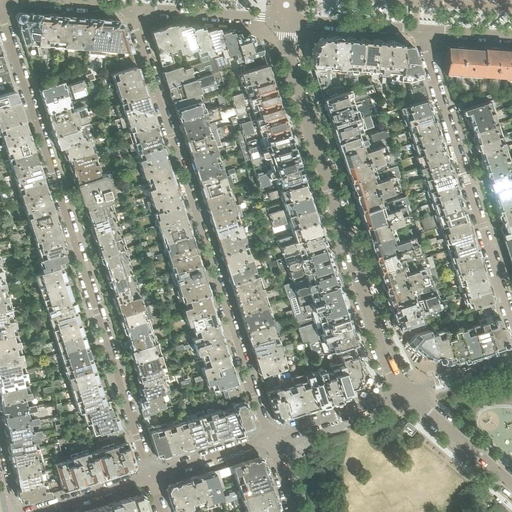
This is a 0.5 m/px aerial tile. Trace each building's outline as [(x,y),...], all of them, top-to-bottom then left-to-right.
[(29,44),(36,44),(38,14),(31,14),(29,15),(26,15),(26,14),(18,13),(15,18),(17,23),(19,23),(18,24),(18,26),(18,28),(20,28),(19,29),(23,43),(29,44)] [(39,44),(54,46),(56,16),(38,14),(36,44),(38,56),(41,55),(39,46),(39,44)] [(70,58),(73,17),(56,16),(54,46),(68,47),(68,48),(67,58),(70,58)] [(89,48),(91,18),(73,17),(70,58),(73,59),(73,48),(74,47),(89,48)] [(105,49),(107,19),(91,18),(89,48),(90,49),(90,54),(104,55),(105,49)] [(111,75),(136,68),(126,36),(123,36),(125,34),(125,32),(123,30),(121,30),(123,27),(122,24),(117,24),(117,21),(116,20),(107,19),(105,49),(123,51),(125,56),(120,58),(121,62),(124,70),(111,74),(111,75)] [(170,53),(161,25),(161,24),(151,24),(149,31),(162,71),(175,67),(170,53)] [(178,53),(183,51),(175,26),(175,25),(171,26),(170,24),(161,25),(170,53),(178,50),(178,53)] [(196,51),(190,29),(189,27),(186,25),(183,25),(180,27),(180,25),(175,26),(183,51),(185,55),(196,51)] [(217,72),(203,27),(199,28),(198,26),(190,29),(196,51),(204,75),(211,73),(217,72)] [(203,27),(217,72),(219,71),(230,68),(217,28),(213,29),(212,27),(203,27)] [(226,28),(217,28),(230,68),(232,74),(235,73),(244,70),(231,29),(226,30),(226,28)] [(244,70),(265,63),(261,52),(257,44),(257,43),(250,37),(247,34),(236,30),(232,29),(231,29),(244,70)] [(342,69),(345,39),(340,39),(338,37),(333,36),(331,38),(331,39),(329,68),(336,69),(336,71),(343,72),(344,69),(342,69)] [(356,70),(359,40),(354,40),(352,38),(347,37),(345,39),(342,69),(344,69),(343,72),(351,72),(357,73),(357,70),(356,70)] [(329,88),(329,68),(331,39),(321,38),(314,44),(314,48),(312,49),(311,63),(320,91),(329,88)] [(371,74),(371,72),(370,72),(373,41),(368,41),(366,39),(361,38),(359,40),(356,70),(357,70),(365,71),(365,73),(371,74)] [(384,73),(387,42),(382,42),(380,40),(375,39),(373,41),(370,72),(371,72),(379,72),(378,74),(385,75),(385,73),(384,73)] [(399,76),(402,44),(396,43),(394,41),(389,40),(387,42),(384,73),(385,73),(393,73),(392,76),(399,76)] [(413,101),(413,103),(427,98),(410,46),(406,42),(405,42),(402,44),(399,76),(399,80),(406,81),(413,101)] [(480,74),(482,49),(445,47),(443,73),(460,74),(481,76),(481,74),(480,74)] [(481,74),(506,76),(508,51),(509,49),(482,47),(482,49),(480,74),(481,74)] [(269,75),(265,63),(244,70),(235,73),(237,79),(238,79),(240,85),(269,75)] [(162,71),(168,88),(193,80),(192,79),(190,72),(191,71),(190,66),(181,69),(180,66),(175,67),(162,71)] [(141,85),(136,68),(111,75),(115,87),(126,83),(128,89),(141,85)] [(174,108),(199,100),(222,93),(219,84),(222,84),(223,83),(220,76),(221,76),(219,71),(217,72),(211,73),(204,75),(192,79),(193,80),(168,88),(174,108)] [(0,92),(13,89),(7,72),(0,74),(0,92)] [(230,102),(273,88),(269,75),(240,85),(226,89),(230,102)] [(38,89),(42,101),(84,87),(86,86),(88,86),(86,80),(64,86),(63,81),(38,89)] [(144,94),(141,85),(128,89),(126,83),(115,87),(120,102),(144,94)] [(326,111),(353,102),(374,95),(372,90),(370,83),(367,84),(342,92),(322,99),(326,111)] [(320,91),(322,99),(342,92),(342,86),(333,87),(329,88),(320,91)] [(46,113),(70,105),(71,105),(69,98),(86,93),(84,87),(42,101),(46,113)] [(277,101),(273,88),(230,102),(232,107),(235,115),(277,101)] [(0,105),(17,101),(13,91),(0,95),(0,105)] [(409,102),(406,92),(401,93),(405,105),(405,106),(413,103),(413,101),(409,102)] [(150,113),(144,94),(120,102),(120,103),(114,105),(118,117),(137,111),(139,117),(150,113)] [(464,120),(467,121),(495,111),(493,106),(495,105),(494,102),(499,101),(498,97),(493,99),(491,100),(488,101),(485,102),(482,103),(479,104),(476,105),(473,106),(470,107),(461,110),(464,120)] [(404,118),(405,120),(429,112),(431,111),(431,110),(429,104),(429,103),(427,103),(426,99),(427,99),(427,98),(413,103),(405,106),(405,105),(399,107),(401,113),(402,113),(404,118)] [(174,108),(178,120),(203,111),(202,106),(201,106),(199,100),(174,108)] [(459,111),(461,110),(470,107),(469,101),(468,100),(466,101),(456,104),(459,111)] [(0,127),(23,120),(17,101),(0,105),(0,127)] [(254,118),(255,123),(281,115),(277,101),(235,115),(239,129),(251,125),(249,120),(254,118)] [(359,120),(353,102),(326,111),(330,123),(343,119),(345,124),(359,120)] [(46,113),(49,125),(92,111),(94,110),(94,108),(92,109),(92,107),(87,109),(86,106),(71,111),(70,105),(46,113)] [(184,139),(208,132),(206,126),(207,124),(234,115),(235,115),(232,107),(221,111),(219,106),(212,108),(206,110),(203,111),(178,120),(184,139)] [(53,137),(80,128),(79,127),(78,122),(88,119),(87,116),(89,115),(92,113),(92,111),(49,125),(51,129),(53,137)] [(154,123),(150,113),(139,117),(137,111),(118,117),(119,119),(114,120),(114,123),(120,121),(122,128),(127,126),(129,132),(154,123)] [(472,132),(498,123),(496,118),(497,118),(495,111),(467,121),(468,127),(471,128),(472,132)] [(409,132),(433,124),(435,121),(433,117),(431,116),(429,112),(405,120),(404,118),(402,119),(404,125),(407,125),(409,130),(409,132)] [(239,129),(243,142),(286,128),(281,115),(255,123),(255,124),(251,125),(239,129)] [(362,131),(359,120),(345,124),(343,119),(330,123),(336,140),(362,131)] [(14,135),(26,131),(23,120),(0,127),(0,132),(4,144),(15,140),(14,135)] [(131,133),(134,142),(157,134),(155,129),(154,123),(129,132),(130,134),(131,133)] [(473,142),(476,143),(499,136),(498,130),(497,129),(499,129),(498,123),(472,132),(474,136),(472,138),(473,142)] [(57,148),(62,147),(87,139),(94,136),(90,124),(79,127),(80,128),(53,137),(57,148)] [(411,137),(412,142),(413,144),(437,136),(439,133),(437,129),(435,128),(433,124),(409,132),(409,130),(407,131),(409,137),(411,137)] [(290,141),(286,128),(243,142),(247,154),(259,150),(259,147),(263,144),(263,149),(290,141)] [(365,142),(387,135),(385,128),(364,135),(362,131),(336,140),(339,151),(365,143),(365,142)] [(0,147),(5,146),(8,158),(32,150),(30,143),(29,139),(26,131),(14,135),(15,140),(4,144),(0,145),(0,147)] [(184,139),(188,151),(200,147),(202,152),(214,148),(214,147),(211,137),(210,137),(208,132),(184,139)] [(161,145),(157,134),(134,142),(127,144),(130,151),(135,149),(136,153),(138,153),(161,145)] [(367,155),(367,158),(392,150),(387,135),(365,142),(365,143),(339,151),(344,166),(362,160),(360,155),(364,154),(364,156),(367,155)] [(417,156),(441,148),(442,145),(441,141),(438,140),(437,136),(413,144),(412,142),(410,143),(413,149),(414,149),(416,155),(417,156)] [(480,155),(505,147),(503,141),(501,142),(499,136),(476,143),(475,146),(476,150),(478,151),(480,155)] [(67,159),(68,160),(91,152),(87,139),(62,147),(63,151),(61,153),(63,158),(65,159),(67,159)] [(193,168),(218,160),(216,154),(215,150),(221,149),(221,146),(224,145),(225,148),(233,145),(231,140),(224,143),(219,144),(220,145),(214,147),(214,148),(202,152),(200,147),(188,151),(193,168)] [(294,154),(290,141),(263,149),(259,150),(247,154),(249,159),(252,167),(255,166),(256,166),(294,154)] [(154,167),(167,164),(163,153),(161,145),(138,153),(140,159),(137,160),(139,167),(153,162),(154,167)] [(481,166),(483,167),(507,159),(505,154),(505,153),(507,152),(505,147),(480,155),(481,159),(480,161),(481,166)] [(418,161),(420,167),(421,168),(445,159),(446,157),(445,153),(442,152),(441,148),(417,156),(416,155),(414,155),(416,161),(418,161)] [(8,158),(14,176),(26,172),(24,166),(36,162),(32,150),(8,158)] [(349,181),(375,172),(382,170),(379,163),(388,160),(391,167),(396,165),(392,150),(367,158),(368,161),(366,161),(366,163),(363,164),(362,160),(344,166),(349,181)] [(71,171),(97,163),(93,152),(91,152),(68,160),(69,163),(67,165),(69,170),(71,171)] [(256,181),(298,167),(294,154),(256,166),(255,166),(252,167),(256,181)] [(422,173),(424,178),(425,179),(449,171),(450,169),(449,165),(446,164),(445,159),(421,168),(420,167),(419,167),(421,173),(422,173)] [(486,174),(487,178),(511,170),(511,167),(511,165),(511,164),(509,165),(507,159),(483,167),(482,169),(483,173),(486,174)] [(193,168),(197,180),(209,176),(211,182),(224,178),(220,166),(218,160),(193,168)] [(42,180),(36,162),(24,166),(26,172),(14,176),(18,188),(42,180)] [(170,175),(167,164),(154,167),(153,162),(139,167),(142,177),(146,176),(147,182),(170,175)] [(100,175),(97,163),(71,171),(73,175),(71,177),(73,183),(75,183),(100,175)] [(261,194),(302,180),(298,167),(256,181),(261,194)] [(491,190),(511,183),(511,170),(487,178),(488,182),(487,185),(489,189),(491,190)] [(428,191),(452,183),(454,181),(452,176),(450,175),(449,171),(425,179),(424,178),(422,179),(424,185),(426,184),(427,190),(428,191)] [(376,186),(377,189),(395,183),(396,183),(394,175),(377,180),(375,172),(349,181),(354,196),(372,190),(370,186),(373,185),(374,187),(376,186)] [(86,209),(111,201),(109,195),(110,195),(113,194),(110,184),(106,173),(100,175),(75,183),(82,204),(84,204),(86,209)] [(176,192),(170,175),(147,182),(149,188),(146,189),(148,194),(162,190),(163,196),(176,192)] [(202,197),(227,189),(225,182),(224,178),(211,182),(209,176),(197,180),(202,197)] [(18,188),(24,208),(36,205),(33,196),(46,192),(42,180),(18,188)] [(307,193),(302,180),(261,194),(254,195),(256,201),(262,199),(263,200),(276,196),(276,195),(279,194),(281,201),(307,193)] [(249,197),(254,195),(250,183),(250,182),(245,183),(249,197)] [(358,211),(384,203),(382,196),(398,190),(396,183),(395,183),(377,189),(378,191),(376,192),(376,194),(373,195),(372,190),(354,196),(358,211)] [(429,196),(431,202),(432,203),(456,195),(458,193),(456,188),(454,187),(452,183),(428,191),(427,190),(426,191),(428,197),(429,196)] [(495,202),(511,195),(511,183),(491,190),(490,192),(491,197),(493,198),(495,202)] [(221,211),(233,207),(229,194),(227,189),(202,197),(206,208),(219,204),(221,211)] [(180,205),(176,192),(163,196),(162,190),(148,194),(152,207),(155,206),(155,208),(156,211),(153,212),(153,213),(180,205)] [(27,217),(51,210),(49,203),(47,197),(46,192),(33,196),(36,205),(24,208),(27,217)] [(269,220),(311,206),(307,193),(281,201),(259,209),(263,222),(269,220)] [(436,215),(460,207),(461,205),(460,200),(457,199),(456,195),(432,203),(431,202),(429,203),(431,209),(433,208),(435,214),(436,215)] [(496,212),(498,213),(511,208),(511,195),(495,202),(496,206),(495,208),(496,212)] [(387,220),(406,213),(411,212),(410,210),(409,205),(406,196),(384,203),(358,211),(364,227),(382,221),(380,217),(383,216),(384,218),(386,217),(387,220)] [(115,213),(111,201),(86,209),(84,210),(86,216),(88,217),(89,221),(115,213)] [(206,208),(212,225),(237,217),(235,211),(233,207),(221,211),(219,204),(206,208)] [(185,222),(180,205),(153,213),(157,224),(171,220),(173,226),(185,222)] [(315,220),(311,206),(269,220),(271,227),(271,226),(273,232),(315,220)] [(437,220),(439,227),(466,218),(464,212),(461,211),(460,207),(436,215),(435,214),(433,214),(435,221),(437,220)] [(511,208),(498,213),(497,216),(498,220),(501,221),(502,225),(511,221),(511,208)] [(43,225),(55,221),(53,217),(51,210),(27,217),(34,237),(45,233),(43,225)] [(118,225),(115,213),(89,221),(91,225),(89,227),(91,234),(118,225)] [(364,227),(369,243),(395,234),(392,226),(408,221),(406,213),(387,220),(388,222),(385,223),(386,225),(383,226),(382,221),(364,227)] [(432,216),(420,220),(423,230),(436,226),(432,216)] [(230,239),(242,235),(238,223),(237,217),(212,225),(215,237),(228,233),(230,239)] [(469,229),(466,218),(439,227),(443,238),(469,229)] [(189,233),(185,222),(173,226),(171,220),(157,224),(162,241),(189,233)] [(277,246),(319,233),(315,220),(273,232),(277,245),(277,246)] [(34,237),(37,247),(61,239),(58,232),(57,228),(55,222),(55,221),(43,225),(45,233),(34,237)] [(503,238),(511,235),(511,221),(502,225),(501,225),(499,228),(503,238)] [(122,237),(118,225),(91,234),(94,240),(96,241),(97,245),(122,237)] [(396,248),(397,250),(421,242),(416,227),(395,234),(369,243),(374,257),(392,252),(390,247),(393,246),(393,248),(396,248)] [(473,241),(469,229),(443,238),(447,250),(473,241)] [(195,251),(189,233),(162,241),(167,254),(180,249),(182,255),(195,251)] [(215,237),(221,254),(246,246),(244,240),(242,235),(230,239),(228,233),(215,237)] [(281,251),(283,257),(283,258),(323,245),(319,233),(277,246),(277,245),(271,247),(273,254),(281,251)] [(511,235),(503,238),(504,240),(503,240),(511,266),(511,235)] [(25,236),(12,240),(13,244),(19,242),(19,239),(25,237),(25,236)] [(122,237),(97,245),(98,249),(97,251),(99,256),(126,248),(123,241),(122,237)] [(61,239),(37,247),(40,259),(62,252),(64,251),(61,239)] [(477,253),(473,241),(447,250),(451,262),(477,253)] [(374,257),(379,274),(411,263),(425,258),(421,244),(422,244),(421,242),(397,250),(398,253),(395,253),(396,255),(393,256),(392,252),(374,257)] [(279,273),(327,258),(323,245),(283,258),(283,257),(275,260),(277,266),(276,266),(279,273)] [(237,262),(250,258),(246,246),(221,254),(227,273),(239,269),(237,262)] [(103,264),(104,268),(129,260),(128,255),(126,248),(99,256),(101,263),(103,264)] [(199,263),(195,251),(182,255),(180,249),(167,254),(172,272),(199,263)] [(41,272),(60,266),(63,265),(61,261),(64,259),(62,252),(40,259),(37,259),(38,261),(40,260),(42,267),(40,268),(41,272)] [(481,265),(477,253),(451,262),(453,268),(452,270),(453,273),(455,273),(481,265)] [(429,266),(429,268),(434,267),(431,256),(426,258),(429,266)] [(227,273),(230,283),(255,275),(253,270),(250,258),(237,262),(239,269),(227,273)] [(331,270),(327,258),(287,271),(291,282),(291,283),(331,270)] [(106,280),(129,273),(127,267),(131,266),(129,260),(104,268),(106,272),(105,274),(106,280)] [(277,269),(274,261),(267,263),(270,271),(277,269)] [(169,273),(173,284),(190,278),(192,285),(204,281),(201,271),(199,263),(172,272),(169,273)] [(414,271),(411,263),(379,274),(388,303),(436,287),(429,268),(429,266),(426,266),(426,264),(418,267),(419,269),(414,271)] [(484,277),(481,265),(455,273),(458,284),(484,277)] [(33,274),(38,287),(64,279),(65,277),(64,271),(62,270),(61,270),(60,266),(41,272),(33,274)] [(434,267),(429,268),(433,280),(437,279),(434,267)] [(331,270),(291,283),(291,282),(283,285),(285,290),(287,297),(295,295),(295,297),(335,283),(331,270)] [(112,291),(137,283),(134,276),(130,277),(129,273),(106,280),(108,286),(111,287),(112,291)] [(230,283),(234,296),(247,291),(249,297),(263,293),(257,275),(255,276),(255,275),(230,283)] [(488,289),(484,277),(458,284),(462,296),(488,289)] [(184,300),(208,292),(206,287),(204,281),(192,285),(190,278),(173,284),(174,285),(176,284),(182,301),(184,300)] [(38,287),(41,299),(70,290),(68,284),(66,283),(65,283),(64,279),(38,287)] [(112,298),(114,304),(137,296),(135,290),(139,289),(137,283),(112,291),(113,296),(112,298)] [(153,284),(154,287),(155,288),(155,290),(157,294),(164,292),(162,287),(160,288),(159,286),(157,283),(155,283),(153,284)] [(318,321),(318,322),(345,313),(335,283),(295,297),(295,295),(281,299),(287,318),(293,316),(297,328),(318,321)] [(392,316),(418,308),(439,301),(437,294),(417,301),(415,295),(436,288),(436,287),(388,303),(388,304),(392,316)] [(488,289),(462,296),(466,309),(478,305),(492,300),(489,292),(488,289)] [(62,312),(61,306),(72,303),(71,299),(72,297),(70,290),(41,299),(47,317),(62,312)] [(234,296),(240,313),(267,304),(263,293),(249,297),(247,291),(234,296)] [(199,315),(212,311),(213,308),(213,307),(210,306),(208,301),(210,299),(208,292),(184,300),(186,308),(182,310),(183,314),(197,309),(199,315)] [(0,310),(11,308),(11,307),(8,308),(7,301),(9,300),(8,295),(0,296),(0,310)] [(119,315),(144,307),(142,301),(139,302),(137,296),(114,304),(116,310),(118,311),(119,315)] [(418,308),(392,316),(397,329),(417,322),(449,311),(447,306),(446,301),(445,299),(439,301),(418,308)] [(480,310),(481,310),(489,308),(494,306),(492,300),(478,305),(480,310)] [(47,317),(51,329),(78,321),(79,319),(77,314),(75,313),(74,309),(76,309),(74,302),(72,303),(61,306),(62,312),(47,317)] [(273,323),(267,304),(240,313),(244,326),(257,321),(259,327),(273,323)] [(494,315),(483,318),(482,318),(493,352),(501,350),(503,349),(502,347),(505,345),(506,344),(496,314),(494,306),(489,308),(490,310),(492,309),(494,315)] [(120,321),(121,327),(145,320),(143,313),(146,312),(144,307),(119,315),(121,319),(120,321)] [(0,323),(11,321),(10,314),(12,313),(11,308),(0,310),(0,323)] [(190,325),(192,330),(217,322),(216,316),(213,316),(212,311),(199,315),(197,309),(183,314),(187,326),(190,325)] [(489,353),(493,352),(482,318),(483,318),(481,310),(480,310),(478,311),(480,319),(477,320),(478,323),(471,326),(481,356),(489,353)] [(334,331),(349,326),(345,313),(318,322),(318,321),(297,328),(302,343),(307,341),(312,339),(313,343),(319,341),(320,343),(336,337),(334,331)] [(481,356),(471,326),(463,328),(462,325),(459,326),(456,318),(454,319),(467,360),(481,356)] [(467,360),(454,319),(451,320),(454,327),(450,328),(451,330),(444,333),(443,330),(442,330),(452,360),(452,361),(455,362),(461,360),(462,362),(467,360)] [(0,323),(0,336),(13,334),(11,328),(14,327),(12,320),(11,321),(0,323)] [(127,338),(152,331),(149,325),(147,325),(145,320),(121,327),(123,333),(126,334),(127,338)] [(51,329),(55,341),(81,333),(82,333),(83,331),(81,326),(79,325),(78,321),(51,329)] [(244,326),(249,343),(275,335),(282,332),(278,321),(273,323),(259,327),(257,321),(244,326)] [(189,344),(189,346),(208,340),(209,343),(209,344),(221,340),(222,338),(222,337),(220,335),(218,331),(220,329),(217,322),(192,330),(194,337),(191,338),(192,343),(189,344)] [(419,327),(417,322),(397,329),(401,336),(407,341),(406,342),(413,349),(414,347),(423,356),(432,360),(437,358),(427,329),(426,325),(419,327)] [(312,339),(307,341),(312,357),(324,353),(333,351),(354,344),(355,343),(349,326),(334,331),(336,337),(320,343),(319,341),(313,343),(312,339)] [(452,360),(442,330),(435,332),(433,329),(429,330),(428,328),(427,329),(437,358),(437,361),(439,361),(442,360),(442,361),(446,362),(452,360)] [(127,345),(129,351),(157,342),(155,335),(153,336),(152,331),(127,338),(128,342),(127,345)] [(55,341),(59,353),(85,345),(86,345),(87,343),(85,338),(83,337),(81,333),(55,341)] [(0,349),(16,346),(18,346),(21,345),(19,339),(17,340),(16,337),(13,338),(13,334),(0,336),(0,349)] [(269,361),(282,357),(277,341),(275,335),(249,343),(254,356),(266,352),(269,361)] [(202,360),(227,352),(225,346),(223,346),(221,341),(221,340),(209,344),(209,343),(208,340),(189,346),(191,351),(194,350),(196,355),(200,354),(202,360)] [(133,362),(159,354),(155,342),(129,351),(128,353),(129,357),(131,358),(133,362)] [(340,361),(339,358),(347,355),(347,354),(352,353),(356,355),(356,354),(356,350),(354,344),(333,351),(336,362),(340,361)] [(63,365),(89,357),(91,355),(89,349),(87,349),(86,349),(85,345),(59,353),(63,365)] [(0,362),(21,358),(19,352),(18,352),(16,346),(0,349),(0,362)] [(194,382),(204,379),(220,374),(219,372),(217,368),(229,364),(227,360),(229,358),(227,352),(202,360),(204,366),(200,367),(202,374),(199,375),(199,376),(193,378),(194,382)] [(266,352),(254,356),(255,362),(259,374),(260,375),(270,371),(273,370),(280,368),(278,361),(283,359),(282,357),(269,361),(266,352)] [(340,362),(351,391),(350,389),(355,388),(355,386),(356,386),(359,380),(359,378),(360,378),(361,371),(359,367),(360,366),(360,365),(360,362),(359,358),(357,356),(356,355),(352,353),(347,354),(347,355),(339,358),(340,361),(340,362)] [(163,366),(159,354),(133,362),(132,364),(133,369),(135,370),(137,375),(160,367),(163,366)] [(63,365),(67,377),(93,369),(94,367),(93,361),(91,360),(90,360),(89,357),(63,365)] [(0,375),(22,371),(20,365),(22,364),(21,358),(0,362),(0,375)] [(351,393),(351,391),(340,362),(329,366),(330,371),(340,399),(346,397),(347,394),(351,393)] [(213,389),(237,382),(235,376),(232,375),(231,370),(232,369),(232,367),(231,366),(229,365),(229,364),(217,368),(219,372),(220,374),(204,379),(205,385),(206,384),(208,391),(211,390),(213,389)] [(139,382),(140,386),(166,377),(164,372),(162,373),(160,367),(137,375),(135,377),(137,381),(139,382)] [(338,402),(340,399),(330,371),(324,373),(323,368),(316,370),(318,375),(327,403),(332,402),(334,403),(338,402)] [(67,377),(70,389),(97,381),(97,380),(98,378),(96,373),(94,372),(93,369),(67,377)] [(0,389),(23,384),(22,379),(25,378),(23,370),(0,375),(0,389)] [(327,403),(318,375),(312,377),(310,372),(304,374),(315,407),(319,405),(322,407),(326,406),(327,403)] [(314,410),(315,407),(304,374),(290,378),(292,384),(301,411),(306,409),(309,411),(314,410)] [(300,414),(301,411),(292,384),(285,386),(285,384),(281,385),(280,381),(278,376),(275,377),(278,385),(287,414),(287,415),(293,414),(295,415),(300,414)] [(141,394),(142,398),(167,389),(166,384),(164,385),(162,379),(166,378),(166,377),(140,386),(138,387),(139,387),(137,389),(139,393),(141,394)] [(74,401),(100,392),(101,392),(102,390),(100,385),(98,384),(97,381),(70,389),(74,401)] [(215,395),(221,393),(238,387),(237,382),(213,389),(215,395)] [(0,389),(0,402),(30,397),(30,396),(29,396),(28,390),(25,390),(23,384),(0,389)] [(282,416),(287,414),(278,385),(272,387),(273,390),(265,392),(273,418),(277,420),(281,419),(282,416)] [(238,387),(221,393),(221,395),(224,394),(225,398),(240,393),(238,387)] [(141,412),(143,416),(146,415),(155,412),(154,408),(168,403),(167,397),(165,398),(163,392),(168,391),(167,389),(142,398),(139,399),(139,400),(138,402),(139,406),(142,407),(143,411),(141,412)] [(78,413),(106,403),(104,397),(102,396),(100,392),(74,401),(78,413)] [(0,411),(2,411),(3,415),(30,409),(30,410),(34,409),(32,403),(31,403),(30,397),(0,402),(0,411)] [(232,410),(240,431),(242,431),(243,428),(251,426),(242,400),(230,403),(232,410)] [(81,413),(84,423),(113,414),(111,408),(109,407),(108,407),(107,403),(106,403),(78,413),(78,414),(81,413)] [(228,437),(220,411),(219,410),(214,412),(212,408),(206,410),(214,432),(216,438),(220,437),(222,439),(228,437)] [(4,424),(5,428),(32,422),(33,423),(36,422),(35,415),(32,416),(30,410),(30,409),(3,415),(1,418),(2,422),(4,424)] [(240,433),(240,431),(232,410),(227,411),(226,409),(220,411),(228,437),(232,436),(234,435),(240,433)] [(215,441),(216,438),(214,432),(206,410),(207,414),(201,415),(200,412),(194,414),(195,417),(204,442),(208,441),(210,443),(215,441)] [(101,432),(121,426),(118,419),(116,418),(115,414),(113,414),(84,423),(85,425),(89,423),(92,432),(93,435),(99,432),(101,432)] [(167,456),(168,453),(159,425),(152,427),(152,425),(150,426),(146,415),(143,416),(155,456),(157,457),(161,456),(163,458),(167,456)] [(204,442),(195,417),(190,419),(188,415),(183,417),(184,421),(192,446),(196,445),(199,446),(203,445),(204,442)] [(192,446),(184,421),(178,423),(177,419),(171,421),(172,425),(180,450),(184,448),(187,450),(191,449),(192,446)] [(406,420),(400,427),(409,434),(415,428),(406,420)] [(8,440),(36,435),(39,434),(38,428),(34,429),(33,423),(32,422),(5,428),(4,430),(5,435),(7,437),(8,440)] [(179,452),(180,450),(172,425),(166,426),(165,423),(159,425),(168,453),(172,452),(175,454),(179,452)] [(123,434),(121,426),(101,432),(102,434),(105,433),(107,439),(110,438),(116,436),(123,434)] [(9,453),(37,447),(36,441),(37,440),(36,435),(8,440),(6,441),(9,453)] [(110,438),(112,446),(115,457),(111,458),(116,473),(130,468),(133,463),(126,441),(118,444),(116,436),(110,438)] [(103,477),(116,473),(111,458),(115,457),(112,446),(94,452),(103,477)] [(12,461),(13,465),(41,458),(40,453),(38,453),(37,447),(9,453),(10,459),(12,461)] [(91,481),(103,477),(94,452),(86,454),(86,452),(75,455),(79,468),(86,466),(91,481)] [(72,487),(91,481),(86,466),(79,468),(75,455),(70,457),(70,459),(64,461),(72,487)] [(236,482),(266,473),(264,468),(263,464),(261,460),(261,459),(260,460),(258,461),(257,458),(258,458),(257,457),(252,459),(230,466),(218,470),(220,478),(233,474),(236,482)] [(16,477),(44,470),(43,465),(41,458),(13,465),(12,467),(13,471),(15,473),(16,477)] [(72,487),(64,461),(63,459),(60,460),(61,462),(54,464),(59,477),(59,480),(62,490),(72,487)] [(44,470),(16,477),(14,479),(15,483),(17,485),(18,489),(19,490),(44,484),(47,483),(45,477),(44,477),(42,471),(44,471),(44,470)] [(218,470),(213,471),(219,488),(223,487),(220,478),(218,470)] [(200,475),(210,505),(216,503),(215,500),(222,498),(219,488),(213,471),(200,475)] [(270,486),(266,473),(236,482),(239,490),(235,491),(236,493),(231,495),(232,499),(270,486)] [(205,507),(210,505),(200,475),(189,479),(196,501),(202,499),(205,507)] [(190,503),(196,501),(189,479),(177,483),(186,511),(188,511),(192,511),(190,503)] [(186,511),(177,483),(169,485),(166,490),(173,511),(186,511)] [(44,484),(19,490),(18,489),(17,489),(18,497),(20,497),(21,501),(23,502),(47,495),(49,494),(48,489),(46,490),(44,484)] [(278,511),(270,486),(232,499),(234,505),(242,502),(245,511),(278,511)] [(131,497),(135,511),(148,511),(143,497),(139,495),(131,497)] [(119,501),(122,511),(135,511),(131,497),(119,501)] [(109,511),(122,511),(119,501),(107,505),(109,511)]
